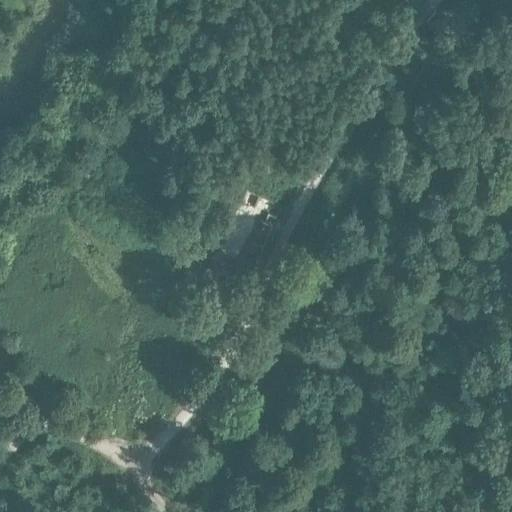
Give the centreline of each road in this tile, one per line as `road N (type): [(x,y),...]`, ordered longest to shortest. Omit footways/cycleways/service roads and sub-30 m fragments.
road 1 (track): [(59,418),(133,458),(170,430),(238,337),(292,217),(370,88)]
road 2 (track): [(268,511),(511,175)]
